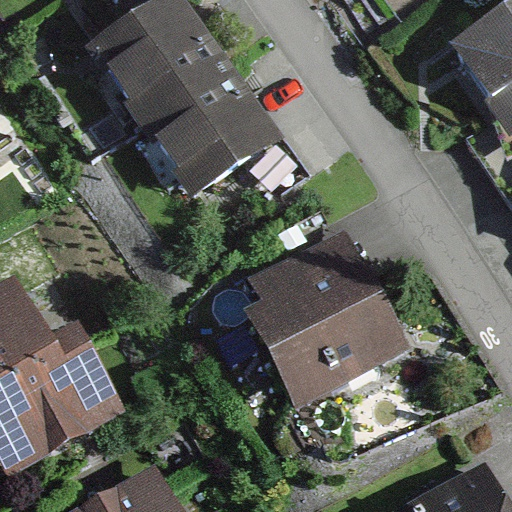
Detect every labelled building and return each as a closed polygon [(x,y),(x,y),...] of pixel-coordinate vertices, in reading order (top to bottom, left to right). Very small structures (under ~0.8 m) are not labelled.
[(189,0),(186,0),(106,62),(150,126),(237,64),(189,0)] [(511,25),(468,57),(511,118),(511,25)] [(237,64),(150,126),(194,185),(281,124),(237,64)] [(366,235),(263,298),(331,409),(434,346),(366,235)] [(33,281),(0,302),(0,399),(78,349),(33,281)] [(78,349),(0,399),(0,423),(32,473),(134,406),(91,340),(78,349)] [(414,511),(511,511),(511,486),(496,461),(414,511)] [(201,511),(169,467),(104,511),(201,511)]
